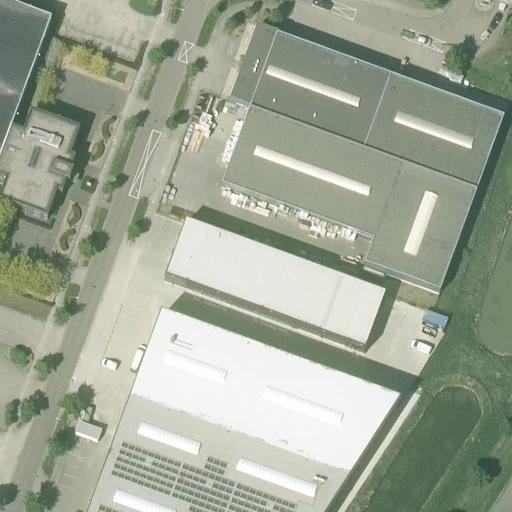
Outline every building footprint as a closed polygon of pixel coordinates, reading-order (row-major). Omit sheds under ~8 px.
[(74,163),(74,162),(69,160),(79,133),(30,115),(22,136),(11,131),(51,23),(0,4),(0,182),(5,184),(0,196),(0,205),(46,223),(56,196),(61,198),(62,196),(61,196),(65,185),(68,186),(69,185),(68,184),(71,176),(72,177),(73,175),(70,174),(74,163)] [(248,114),(362,156),(390,81),(277,40),(278,38),(256,29),(228,105),(249,112),(248,114)] [(362,156),(475,197),(502,122),(390,81),(362,156)] [(372,245),(363,269),(439,297),(475,197),(362,156),(248,114),(221,190),(372,245)] [(385,299),(184,225),(163,283),(364,357),(385,299)] [(330,511),(397,407),(158,319),(88,511),(330,511)]
